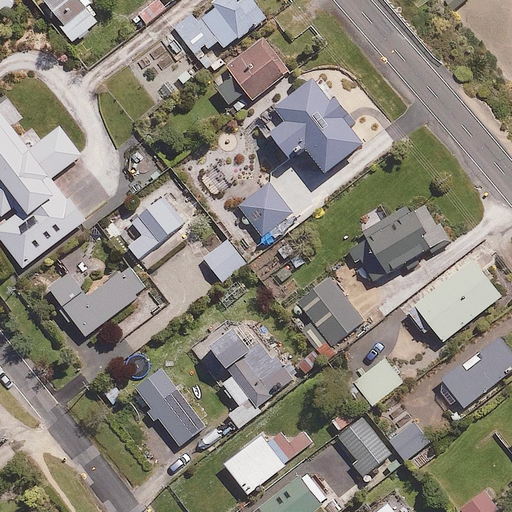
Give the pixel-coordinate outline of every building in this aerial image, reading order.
[(0,0),(0,7),(7,14),(18,0),(0,0)] [(75,42),(103,22),(93,8),(96,6),(91,0),(49,0),(66,24),(63,26),(75,42)] [(149,23),(177,1),(178,0),(159,0),(142,14),(149,23)] [(270,18),(257,0),(218,0),(216,2),(220,7),(199,22),(193,13),(176,25),(205,65),(220,53),(215,46),(222,41),(227,48),(270,18)] [(446,0),(454,11),(469,0),(446,0)] [(293,71),(266,38),(231,66),(238,75),(221,89),(233,104),(250,90),(258,99),(293,71)] [(338,102),(321,79),(260,125),(273,141),(279,136),(297,159),(313,147),(332,173),(370,144),(351,119),(357,115),(344,97),(338,102)] [(62,126),(42,141),(33,129),(22,137),(13,125),(23,118),(8,98),(0,103),(0,208),(8,220),(0,226),(0,232),(27,268),(90,220),(74,200),(72,201),(54,179),(85,156),(62,126)] [(297,215),(272,182),(242,206),(267,238),(297,215)] [(188,225),(167,198),(136,222),(146,235),(131,246),(149,268),(186,239),(179,231),(188,225)] [(372,239),(352,251),(359,263),(356,265),(369,288),(451,239),(430,205),(414,214),(409,207),(367,231),(372,239)] [(249,264),(230,240),(207,259),(226,282),(249,264)] [(507,296),(479,258),(411,310),(429,333),(437,326),(448,341),(507,296)] [(70,276),(53,288),(89,336),(149,291),(131,267),(92,297),(74,273),(70,276)] [(334,278),(302,302),(316,320),(304,328),(324,354),(367,321),(334,278)] [(229,389),(226,391),(233,401),(237,398),(244,407),(233,415),(242,428),(265,411),(261,407),(296,381),(282,362),(279,364),(253,329),(245,335),(233,319),(194,348),(223,387),(226,385),(229,389)] [(450,384),(443,389),(453,403),(461,397),(468,407),(511,374),(511,345),(506,337),(469,365),(466,361),(445,378),(450,384)] [(300,364),(309,375),(325,361),(317,351),(300,364)] [(406,383),(388,359),(357,383),(376,407),(406,383)] [(155,409),(151,412),(158,422),(162,418),(184,446),(209,427),(166,370),(140,389),(155,409)] [(335,419),(343,431),(359,420),(350,408),(335,419)] [(395,454),(366,419),(343,438),(362,460),(357,465),(367,477),(395,454)] [(433,442),(417,422),(393,441),(409,461),(433,442)] [(229,464),(252,494),(289,466),(288,464),(315,444),(306,433),(292,443),(284,433),(271,443),(266,436),(229,464)] [(320,485),(310,472),(259,511),(316,511),(332,500),(320,485)] [(502,511),(488,492),(465,510),(466,511),(502,511)]
